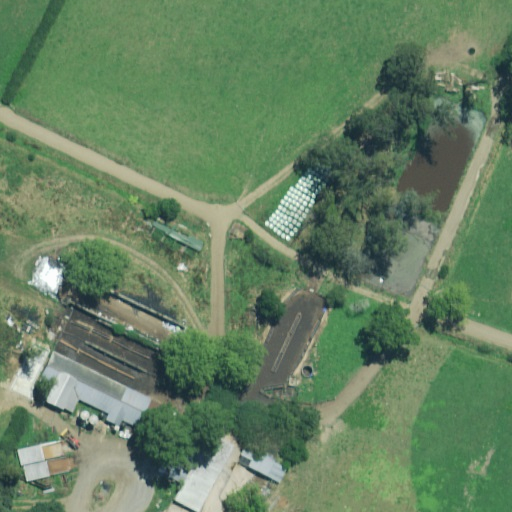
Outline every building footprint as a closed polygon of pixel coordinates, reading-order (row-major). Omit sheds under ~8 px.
[(191,329),(60,265),(47,292),(135,335),(138,330),(163,342),(161,346),(178,354),(191,329)] [(89,369),(53,353),(41,381),(53,386),(46,402),(73,414),(80,400),(110,413),(107,421),(120,427),(122,421),(138,428),(151,399),(88,371),(89,369)] [(199,511),(234,447),(209,433),(173,500),(196,511),(199,511)] [(277,457),(248,442),(241,455),(252,461),(249,467),(266,477),(277,457)] [(50,477),(43,445),(20,451),(27,482),(50,477)]
